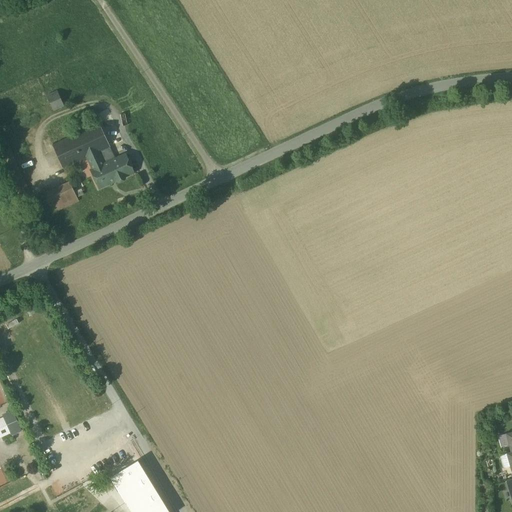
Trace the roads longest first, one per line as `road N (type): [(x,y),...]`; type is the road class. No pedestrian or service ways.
road 1 (residential): [(511,77),(366,110),(34,265)]
road 2 (unclassified): [(181,511),(34,265)]
